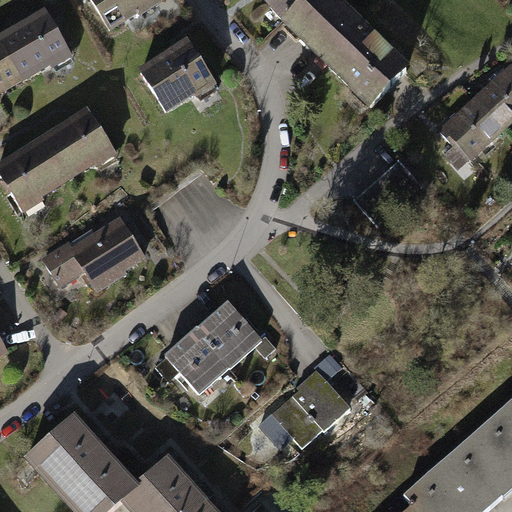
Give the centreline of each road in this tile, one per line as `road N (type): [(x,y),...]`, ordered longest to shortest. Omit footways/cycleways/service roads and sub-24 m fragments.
road 1 (residential): [(279,210),(355,169),(511,45)]
road 2 (residential): [(279,210),(244,250),(69,373)]
road 3 (residential): [(208,0),(255,60),(273,99),(279,210)]
road 4 (residential): [(69,373),(0,271)]
